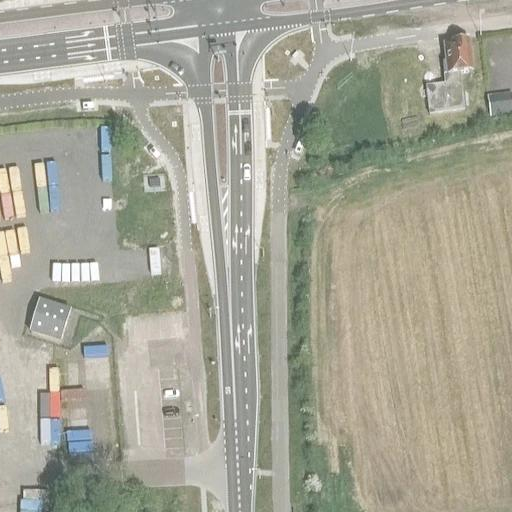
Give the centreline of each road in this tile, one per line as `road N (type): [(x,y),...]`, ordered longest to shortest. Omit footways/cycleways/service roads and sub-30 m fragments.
road 1 (unknown): [(154,475),(33,475),(19,451),(18,298),(42,275),(215,232)]
road 2 (tertiary): [(237,346),(239,112),(228,28)]
road 3 (tertiary): [(201,31),(223,309),(237,346)]
road 4 (unclassified): [(187,258),(203,472),(237,471)]
road 5 (primary): [(228,28),(449,0)]
road 6 (primary): [(0,57),(201,31)]
road 7 (primary): [(143,0),(0,18)]
road 8 (tertiary): [(237,471),(237,346)]
